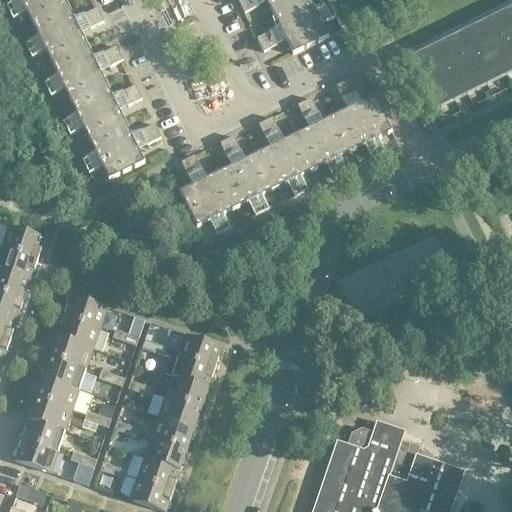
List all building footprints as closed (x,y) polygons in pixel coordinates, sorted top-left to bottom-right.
[(18,0),(19,0),(6,7),(12,20),(26,14),(32,26),(68,9),(63,0),(18,0)] [(258,8),(253,0),(240,0),(237,2),(244,15),(258,8)] [(253,0),(258,8),(266,4),(273,17),(306,0),(253,0)] [(315,12),(309,0),(306,0),(273,17),(279,29),(270,34),(277,47),(285,43),(292,56),(328,39),(322,25),(335,19),(328,5),(315,12)] [(74,21),(68,9),(32,26),(38,39),(25,45),(31,59),(45,53),(51,65),(87,47),(81,35),(89,31),(83,17),(74,21)] [(511,9),(410,60),(409,60),(408,60),(434,113),(511,74),(511,9)] [(103,24),(97,10),(83,17),(89,31),(103,24)] [(277,47),(270,34),(256,40),(263,54),(277,47)] [(93,60),(87,47),(51,65),(57,78),(44,84),(50,98),(64,91),(70,104),(106,86),(100,74),(108,69),(102,56),(93,60)] [(122,62),(116,49),(102,56),(108,69),(122,62)] [(356,96),(349,82),(336,88),(342,102),(356,96)] [(112,99),(106,86),(70,104),(76,116),(63,123),(69,137),(83,130),(89,143),(125,125),(119,112),(127,108),(121,94),(112,99)] [(141,101),(135,88),(121,94),(127,108),(141,101)] [(360,104),(356,96),(342,102),(347,111),(334,117),(352,153),(364,147),(371,161),(385,154),(378,141),(391,134),(374,98),(360,104)] [(317,115),(311,101),(297,107),(304,121),(317,115)] [(322,123),(317,115),(304,121),(308,130),(295,136),(313,172),(326,166),(332,180),(346,173),(339,160),(352,153),(334,117),(322,123)] [(279,134),(272,120),(258,126),(265,140),(279,134)] [(131,138),(125,125),(89,143),(95,155),(82,162),(88,175),(102,169),(108,182),(144,165),(138,151),(146,147),(140,133),(131,138)] [(160,140),(154,126),(140,133),(146,147),(160,140)] [(283,142),(279,134),(265,140),(269,149),(257,155),(274,191),(287,185),(293,199),(307,192),(301,179),(313,172),(295,136),(283,142)] [(240,153),(233,139),(219,146),(226,159),(240,153)] [(244,161),(240,153),(226,159),(230,168),(218,174),(235,210),(248,204),(255,218),(268,211),(262,198),(274,191),(257,155),(244,161)] [(201,172),(194,158),(181,165),(187,178),(201,172)] [(205,180),(201,172),(187,178),(192,187),(178,194),(196,230),(209,223),(216,237),(229,230),(223,217),(235,210),(218,174),(205,180)] [(45,240),(8,228),(1,249),(37,262),(45,240)] [(37,262),(1,249),(0,252),(0,271),(30,282),(37,262)] [(30,282),(0,271),(0,294),(23,302),(30,282)] [(465,292),(460,282),(443,290),(448,301),(465,292)] [(23,302),(0,294),(0,317),(16,323),(23,302)] [(107,310),(70,298),(63,319),(99,331),(107,310)] [(16,323),(0,317),(0,340),(9,343),(16,323)] [(99,331),(63,319),(56,339),(92,352),(99,331)] [(112,340),(123,344),(126,336),(114,332),(112,340)] [(138,340),(126,336),(123,344),(135,348),(138,340)] [(222,349),(186,337),(178,358),(214,371),(222,349)] [(92,352),(56,339),(49,360),(85,372),(92,352)] [(9,343),(0,340),(0,362),(2,364),(9,343)] [(156,346),(144,342),(141,350),(153,354),(156,346)] [(168,350),(156,346),(153,354),(165,358),(168,350)] [(214,371),(178,358),(171,379),(207,391),(214,371)] [(85,372),(49,360),(42,380),(78,393),(85,372)] [(98,381),(109,385),(112,377),(100,373),(98,381)] [(124,381),(112,377),(109,385),(121,389),(124,381)] [(207,391),(171,379),(164,399),(200,412),(207,391)] [(78,393),(42,380),(35,401),(71,413),(78,393)] [(142,387),(130,383),(127,391),(139,395),(142,387)] [(154,391),(142,387),(139,395),(151,399),(154,391)] [(200,412),(164,399),(157,420),(193,432),(200,412)] [(71,413),(35,401),(28,421),(64,434),(71,413)] [(102,406),(98,418),(110,422),(114,410),(102,406)] [(84,422),(95,426),(98,418),(86,414),(84,422)] [(110,422),(98,418),(95,426),(107,430),(110,422)] [(193,432),(157,420),(150,440),(186,453),(193,432)] [(64,434),(28,421),(21,442),(57,454),(64,434)] [(404,433),(376,423),(371,437),(359,433),(354,436),(350,448),(336,443),(312,511),(451,511),(464,474),(416,457),(419,449),(401,443),(404,433)] [(128,428),(116,424),(113,432),(125,436),(128,428)] [(140,432),(128,428),(125,436),(137,440),(140,432)] [(186,453),(150,440),(143,461),(179,473),(186,453)] [(57,454),(21,442),(14,463),(50,475),(57,454)] [(70,463),(82,467),(84,459),(73,455),(70,463)] [(96,463),(84,459),(82,467),(93,471),(96,463)] [(179,473),(143,461),(136,481),(172,493),(179,473)] [(114,469),(102,465),(99,473),(111,477),(114,469)] [(126,473),(114,469),(111,477),(123,481),(126,473)] [(166,511),(172,493),(136,481),(129,502),(157,511),(166,511)] [(20,488),(16,500),(26,504),(30,492),(20,488)]
